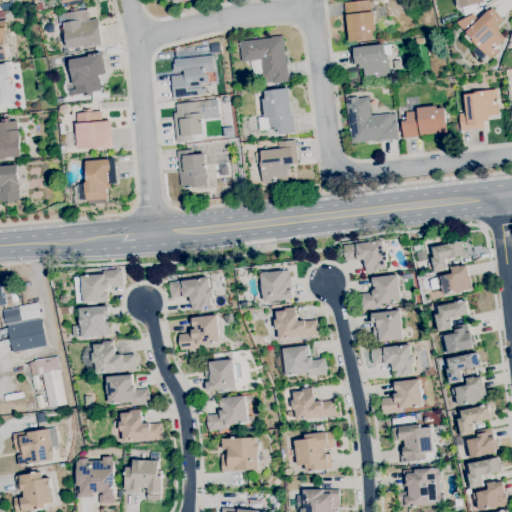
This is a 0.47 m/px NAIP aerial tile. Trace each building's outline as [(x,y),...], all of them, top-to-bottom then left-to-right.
[(349,42),(346,17),(345,17),(344,3),(369,0),(371,12),(373,12),(376,31),(373,31),(374,39),(349,42)] [(461,8),(459,0),(456,1),(455,0),(484,0),(485,2),(461,8)] [(2,11),(0,5),(10,2),(12,8),(2,11)] [(38,11),(36,5),(42,3),(44,10),(38,11)] [(491,59),(488,56),(487,57),(476,45),(473,47),(463,37),(467,34),(457,23),(473,14),(478,20),(488,11),(489,11),(492,8),(503,20),(500,23),(497,26),(501,30),(498,32),(505,39),(495,49),(498,52),(491,59)] [(68,49),(63,23),(65,23),(63,14),(88,10),(90,20),(99,19),(103,45),(88,48),(87,46),(68,49)] [(272,84),(272,82),(263,83),(262,74),(254,75),(253,61),(242,62),(239,42),(271,38),(271,37),(283,36),(286,61),(287,61),(289,82),(272,84)] [(365,79),(364,69),(360,69),(359,64),(355,65),(355,64),(351,65),(349,49),(353,49),(353,48),(384,44),(385,54),(387,54),(390,76),(365,79)] [(84,97),(83,94),(69,96),(68,91),(75,89),(74,86),(69,60),(89,57),(89,55),(102,52),(105,74),(98,76),(99,79),(100,79),(101,89),(100,89),(101,91),(92,93),(92,96),(84,97)] [(174,99),(171,76),(184,75),(184,71),(174,72),(172,59),(179,58),(179,59),(212,55),(214,71),(205,72),(205,75),(207,75),(208,83),(200,84),(202,95),(178,98),(178,99),(174,99)] [(4,103),(3,97),(0,97),(0,64),(8,63),(10,84),(13,84),(15,95),(16,101),(4,103)] [(278,134),(278,129),(269,130),(259,131),(257,118),(265,117),(263,99),(265,99),(264,91),(289,88),(292,113),(293,113),(295,132),(278,134)] [(461,131),(459,114),(466,113),(464,95),(474,94),(474,92),(496,89),(499,115),(488,116),(489,121),(484,122),(485,128),(461,131)] [(352,143),(350,132),(351,132),(348,99),(369,97),(371,116),(390,114),(390,115),(395,114),(398,139),(377,141),(352,143)] [(176,143),(173,114),(177,113),(176,104),(199,102),(199,101),(205,101),(206,106),(208,107),(208,112),(207,113),(207,115),(202,115),(203,119),(202,120),(202,121),(203,121),(203,123),(202,123),(204,134),(192,135),(192,141),(176,143)] [(403,139),(401,122),(407,121),(406,112),(417,111),(417,108),(436,106),(437,109),(444,108),(447,132),(420,136),(420,137),(403,139)] [(98,150),(98,147),(78,149),(76,124),(77,124),(76,114),(84,113),(83,110),(92,109),(92,112),(101,111),(102,122),(111,121),(114,148),(98,150)] [(0,160),(0,122),(1,122),(1,119),(17,118),(18,129),(19,129),(22,156),(2,158),(2,160),(0,160)] [(263,184),(261,163),(262,163),(261,151),(279,149),(278,142),(295,140),(298,164),(294,164),(294,165),(291,165),(292,170),(287,171),(288,181),(263,184)] [(188,189),(188,188),(184,189),(183,186),(181,186),(180,173),(179,173),(177,151),(192,150),(193,155),(205,154),(207,175),(208,175),(208,178),(207,179),(207,187),(191,188),(191,189),(188,189)] [(89,205),(89,201),(87,201),(86,200),(80,201),(79,193),(78,184),(85,184),(85,183),(87,183),(85,161),(110,159),(110,160),(114,160),(116,182),(111,182),(112,189),(107,189),(108,199),(108,203),(89,205)] [(4,205),(4,202),(0,202),(0,165),(18,165),(21,191),(19,191),(20,200),(12,201),(13,204),(4,205)] [(219,176),(219,166),(226,165),(227,176),(219,176)] [(367,274),(366,267),(365,267),(364,260),(357,260),(345,261),(345,258),(344,258),(343,249),(344,249),(343,246),(356,244),(374,242),(374,241),(380,240),(380,241),(383,241),(384,252),(386,251),(388,261),(385,261),(386,269),(377,270),(377,272),(367,274)] [(435,271),(432,258),(435,257),(433,248),(463,241),(466,256),(463,257),(462,256),(449,259),(449,258),(445,259),(447,268),(435,271)] [(419,261),(417,253),(425,251),(427,259),(419,261)] [(422,273),(420,265),(426,264),(428,271),(422,273)] [(444,295),(442,288),(432,290),(430,280),(452,275),(451,268),(459,266),(459,267),(467,265),(469,274),(468,274),(468,277),(469,277),(472,289),(466,290),(444,295)] [(85,304),(84,295),(82,296),(82,287),(83,287),(82,276),(104,274),(104,271),(122,269),(122,272),(123,272),(124,282),(123,282),(123,285),(106,287),(107,293),(109,292),(110,301),(85,304)] [(264,302),(263,295),(262,285),(261,273),(263,273),(268,272),(269,273),(289,271),(290,278),(291,286),(290,286),(291,290),(292,290),(293,299),(264,302)] [(360,310),(359,298),(360,298),(359,294),(372,293),(372,292),(374,290),(376,290),(375,287),(373,287),(372,278),(397,275),(400,302),(395,303),(393,304),(393,303),(379,304),(379,308),(360,310)] [(193,311),(192,304),(191,304),(191,297),(183,298),(183,297),(171,298),(171,294),(170,295),(169,286),(170,286),(170,282),(209,278),(210,289),(213,288),(214,298),(211,298),(212,307),(203,307),(203,310),(193,311)] [(63,303),(60,301),(61,296),(66,294),(69,298),(68,302),(63,303)] [(439,332),(435,315),(440,314),(438,307),(459,302),(459,301),(462,300),(462,302),(466,301),(469,314),(453,318),(453,317),(447,318),(448,322),(450,321),(452,329),(439,332)] [(14,354),(7,324),(0,325),(0,311),(19,308),(19,307),(39,303),(42,317),(22,321),(22,322),(41,318),(47,347),(14,354)] [(83,338),(83,337),(75,337),(74,330),(82,329),(81,308),(109,306),(109,315),(106,316),(106,320),(110,320),(110,328),(109,328),(110,335),(105,335),(105,336),(83,338)] [(279,340),(278,329),(275,330),(274,320),(277,320),(276,312),(285,311),(284,308),(295,307),(296,314),(297,314),(298,321),(305,321),(317,320),(317,323),(318,323),(319,332),(318,332),(319,335),(279,340)] [(374,343),(372,327),(376,327),(376,323),(372,324),(371,314),(399,311),(403,339),(374,343)] [(180,350),(180,346),(180,347),(179,338),(180,338),(179,334),(192,333),(192,329),(195,329),(195,327),(193,327),(192,318),(217,315),(220,342),(212,343),(212,344),(210,345),(210,343),(199,345),(199,348),(180,350)] [(448,354),(444,337),(456,334),(454,327),(468,324),(471,336),(474,335),(475,345),(472,346),(473,349),(448,354)] [(97,374),(96,363),(93,363),(92,353),(95,353),(94,345),(102,344),(102,342),(113,341),(114,348),(115,347),(116,355),(123,354),(123,356),(135,354),(136,370),(122,371),(97,374)] [(394,378),(393,371),(392,371),(392,364),(372,366),(371,349),(410,345),(411,355),(414,355),(415,364),(412,365),(413,373),(404,374),(404,377),(394,378)] [(308,377),(309,373),(286,376),(283,349),(309,346),(310,355),(307,355),(308,358),(309,357),(312,360),(312,363),(325,359),(327,371),(326,372),(327,374),(308,377)] [(450,382),(447,370),(450,369),(448,360),(477,353),(481,368),(478,368),(478,367),(464,370),(464,369),(460,370),(463,379),(450,382)] [(49,408),(42,374),(31,376),(29,363),(35,362),(35,361),(57,356),(59,370),(60,370),(67,404),(49,408)] [(207,392),(206,382),(204,363),(210,362),(233,359),(236,388),(207,392)] [(131,406),(131,402),(110,404),(109,393),(107,394),(107,385),(108,385),(108,377),(133,375),(133,376),(134,384),(131,384),(132,387),(135,386),(136,390),(149,389),(149,392),(150,392),(151,401),(150,401),(150,404),(131,406)] [(459,406),(456,396),(454,397),(453,389),(468,385),(466,379),(474,377),(475,378),(482,377),(484,386),(483,386),(484,389),(485,388),(488,400),(481,401),(459,406)] [(383,415),(381,399),(394,397),(393,394),(398,394),(397,391),(395,391),(394,383),(419,379),(423,406),(418,406),(418,408),(415,408),(415,407),(401,409),(401,412),(383,415)] [(296,421),(295,410),(293,411),(292,401),(294,401),(293,392),(314,390),(315,402),(323,401),(323,402),(334,401),(336,416),(322,418),(322,419),(296,421)] [(208,432),(206,416),(220,415),(219,411),(223,410),(223,407),(222,407),(221,398),(246,395),(249,422),(226,424),(227,430),(208,432)] [(0,415),(0,405),(35,402),(36,412),(0,415)] [(462,437),(458,420),(462,419),(461,411),(482,406),(485,405),(485,406),(489,405),(490,412),(491,412),(493,419),(476,423),(475,421),(470,423),(470,426),(473,426),(475,434),(462,437)] [(124,442),(123,431),(121,432),(120,422),(122,422),(121,413),(130,413),(130,411),(141,410),(142,416),(143,424),(150,423),(150,424),(162,423),(162,427),(163,427),(164,434),(163,435),(163,439),(150,440),(124,442)] [(419,463),(419,461),(405,463),(403,448),(405,448),(404,440),(392,442),(391,428),(420,425),(420,429),(431,428),(434,452),(426,453),(426,460),(422,460),(422,462),(419,463)] [(306,472),(305,465),(298,466),(295,440),(305,439),(305,435),(316,433),(316,428),(322,427),(323,432),(327,432),(328,432),(334,432),(336,447),(328,448),(328,454),(331,454),(333,469),(306,472)] [(471,458),(467,441),(478,439),(477,431),(491,428),(494,441),(496,440),(498,449),(495,450),(496,453),(471,458)] [(20,466),(18,456),(20,455),(19,451),(16,451),(13,434),(27,432),(28,433),(49,429),(52,447),(54,447),(55,455),(53,456),(54,460),(20,466)] [(222,472),(220,455),(225,454),(225,449),(224,449),(222,439),(257,434),(259,467),(222,472)] [(99,504),(99,495),(104,495),(103,493),(94,493),(94,495),(94,497),(77,498),(77,486),(77,461),(79,461),(79,459),(88,459),(88,461),(103,461),(103,457),(112,457),(112,460),(114,460),(114,484),(113,484),(113,488),(114,488),(114,497),(115,496),(115,504),(99,504)] [(471,487),(468,474),(471,473),(469,464),(499,458),(502,473),(500,473),(499,472),(486,475),(486,473),(482,474),(484,484),(471,487)] [(161,501),(147,501),(147,488),(140,487),(140,494),(125,494),(126,468),(133,468),(133,460),(159,461),(158,471),(162,471),(161,501)] [(413,509),(413,506),(399,508),(398,493),(409,492),(408,486),(404,486),(403,472),(438,469),(439,471),(440,471),(441,479),(439,479),(440,494),(444,494),(445,504),(415,506),(415,509),(413,509)] [(36,510),(22,511),(15,511),(14,498),(20,497),(20,498),(25,498),(24,491),(22,491),(22,490),(18,491),(16,477),(20,476),(19,476),(42,472),(43,479),(50,478),(50,480),(50,481),(51,488),(52,488),(54,502),(45,503),(46,507),(36,509),(36,510)] [(480,511),(476,493),(489,491),(488,484),(496,482),(496,483),(503,481),(505,490),(504,491),(505,493),(506,492),(508,505),(502,506),(480,511)] [(336,511),(301,511),(301,510),(297,510),(298,497),(303,497),(304,489),(339,490),(339,507),(337,507),(336,511)] [(455,508),(454,501),(461,500),(462,507),(455,508)]
